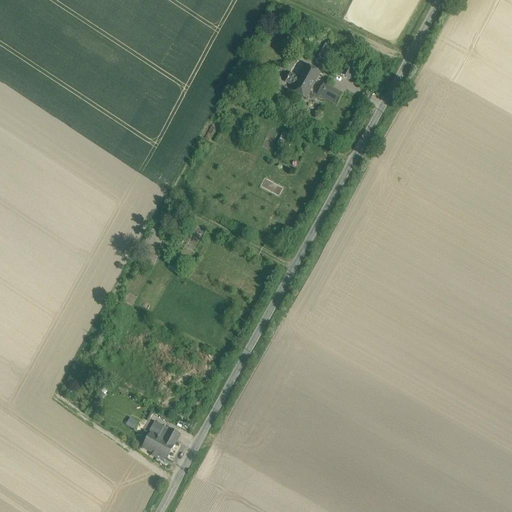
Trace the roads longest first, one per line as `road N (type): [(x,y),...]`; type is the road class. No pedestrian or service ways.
road 1 (unclassified): [(438,0),(159,511)]
road 2 (track): [(405,59),(282,0)]
